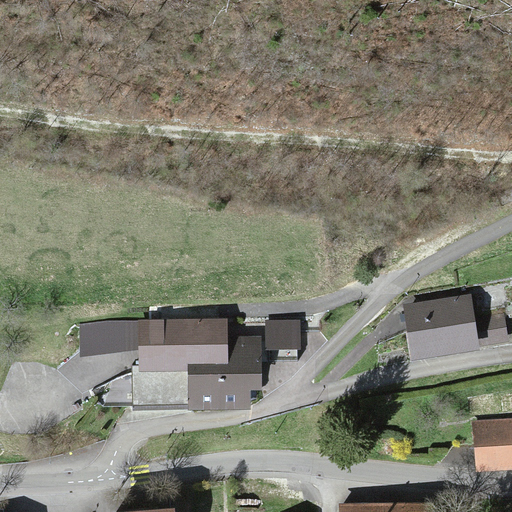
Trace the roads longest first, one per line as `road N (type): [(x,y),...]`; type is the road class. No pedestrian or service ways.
road 1 (track): [(0,112),(511,155)]
road 2 (tertiary): [(511,479),(440,481),(281,459),(107,478)]
road 3 (unclassified): [(511,222),(399,284),(280,403)]
road 4 (residential): [(511,354),(280,403)]
road 5 (unclassified): [(280,403),(130,433),(107,478)]
